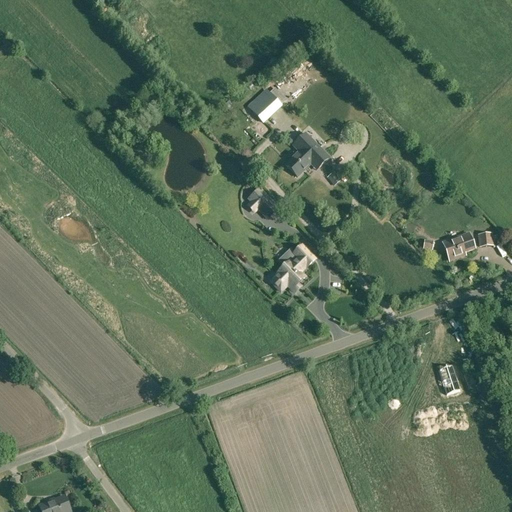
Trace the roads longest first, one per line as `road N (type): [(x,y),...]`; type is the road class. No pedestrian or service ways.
road 1 (unclassified): [(77,439),(511,282)]
road 2 (unclassified): [(77,439),(63,410),(0,345)]
